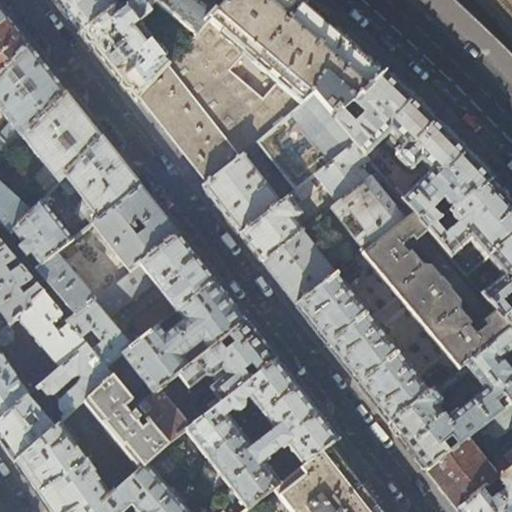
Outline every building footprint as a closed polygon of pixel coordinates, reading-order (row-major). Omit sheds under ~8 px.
[(54,0),(81,33),(116,5),(112,0),(54,0)] [(155,0),(132,0),(133,1),(124,10),(120,10),(116,5),(81,33),(107,66),(135,101),(138,97),(169,63),(163,57),(158,52),(159,50),(140,24),(150,13),(147,9),(154,2),(155,0)] [(155,0),(154,2),(195,34),(208,20),(226,0),(155,0)] [(301,0),(226,0),(208,20),(248,54),(281,83),(306,105),(315,99),(334,121),(343,113),(353,104),(386,74),(321,17),(301,0)] [(8,20),(0,9),(0,75),(28,45),(8,20)] [(248,54),(208,20),(195,34),(187,42),(188,43),(180,52),(169,63),(138,97),(186,159),(206,184),(241,156),(257,144),(306,105),(281,83),(265,100),(233,73),(248,54)] [(46,68),(28,45),(0,75),(0,108),(10,121),(0,131),(0,162),(23,137),(64,91),(46,68)] [(386,74),(353,104),(364,115),(354,125),(343,113),(334,121),(354,144),(364,156),(365,158),(389,133),(402,146),(397,150),(396,158),(407,170),(415,169),(420,164),(429,172),(401,200),(413,215),(426,230),(492,180),(440,126),(386,74)] [(81,113),(64,91),(23,137),(59,181),(100,137),(81,113)] [(315,99),(306,105),(257,144),(295,191),(309,180),(314,176),(354,144),(334,121),(315,99)] [(119,161),(100,137),(59,181),(67,191),(68,192),(68,193),(69,193),(70,193),(71,193),(72,193),(73,192),(76,190),(83,198),(80,200),(79,201),(78,203),(78,204),(78,205),(79,206),(93,224),(140,187),(119,161)] [(356,163),(364,156),(354,144),(314,176),(336,204),(369,179),(356,163)] [(241,156),(206,184),(202,187),(220,209),(240,235),(279,204),(241,156)] [(377,172),(369,179),(336,204),(329,209),(364,253),(413,215),(401,200),(377,172)] [(309,180),(295,191),(301,200),(317,188),(309,180)] [(511,201),(492,180),(426,230),(428,232),(450,258),(470,241),(485,259),(486,259),(511,236),(511,201)] [(0,183),(0,222),(12,233),(31,212),(0,183)] [(157,209),(140,187),(93,224),(130,271),(177,235),(157,209)] [(45,197),(31,212),(12,233),(2,243),(5,247),(9,252),(17,246),(26,257),(18,263),(20,265),(28,275),(36,268),(55,254),(73,240),(45,206),(49,203),(45,197)] [(287,197),(279,204),(240,235),(249,247),(262,263),(302,231),(293,221),(301,214),(287,197)] [(428,232),(426,230),(413,215),(364,253),(361,255),(456,370),(509,328),(501,318),(496,312),(482,323),(485,327),(474,336),(468,329),(471,326),(460,311),(461,304),(431,267),(421,265),(410,251),(406,254),(401,247),(412,238),(416,242),(428,232)] [(302,231),(262,263),(280,285),(296,306),(336,275),(302,231)] [(195,258),(177,235),(130,271),(94,299),(93,300),(107,318),(154,281),(164,294),(132,320),(144,336),(157,326),(178,310),(215,282),(195,258)] [(511,236),(486,259),(501,277),(480,294),(496,312),(501,318),(509,312),(501,302),(511,292),(511,236)] [(18,263),(9,252),(5,247),(0,251),(0,309),(9,324),(17,316),(42,293),(28,275),(20,265),(18,263)] [(94,299),(55,254),(36,268),(51,287),(43,294),(49,302),(57,294),(74,314),(93,300),(94,299)] [(336,275),(296,306),(312,326),(340,362),(370,399),(388,423),(445,379),(438,371),(435,370),(420,382),(342,283),(357,271),(358,267),(353,261),(336,275)] [(228,300),(215,282),(178,310),(184,318),(164,334),(157,326),(144,336),(130,347),(121,354),(152,394),(158,389),(172,378),(188,366),(181,356),(201,340),(208,350),(245,321),(228,300)] [(43,294),(42,293),(17,316),(60,366),(85,344),(80,338),(66,321),(49,302),(43,294)] [(107,318),(93,300),(74,314),(66,321),(80,338),(91,330),(100,341),(89,350),(104,367),(121,354),(130,347),(107,318)] [(511,315),(509,312),(501,318),(509,328),(511,331),(511,315)] [(260,339),(245,321),(208,350),(188,366),(172,378),(179,386),(184,382),(188,387),(205,374),(211,376),(215,382),(209,387),(216,396),(206,404),(211,410),(276,360),(260,339)] [(8,325),(0,332),(0,419),(27,395),(28,395),(0,354),(0,344),(7,344),(13,339),(13,330),(8,325)] [(511,378),(498,360),(511,348),(511,331),(509,328),(456,370),(445,379),(388,423),(408,448),(425,470),(501,411),(495,403),(503,397),(510,404),(511,402),(511,378)] [(89,350),(85,344),(60,366),(38,386),(45,394),(52,394),(68,378),(78,374),(81,377),(75,386),(59,401),(58,408),(66,416),(83,401),(110,376),(104,367),(89,350)] [(286,372),(276,360),(211,410),(189,428),(184,431),(206,458),(240,431),(226,413),(233,408),(233,409),(239,410),(249,402),(254,403),(262,413),(297,386),(286,372)] [(136,406),(110,376),(83,401),(135,467),(124,472),(103,486),(93,471),(94,471),(86,459),(86,451),(64,418),(55,426),(14,463),(37,497),(47,511),(92,511),(145,465),(167,445),(136,406)] [(317,412),(297,386),(262,413),(273,427),(269,430),(271,432),(253,447),(240,431),(206,458),(248,510),(272,491),(282,484),(265,463),(269,459),(269,460),(274,457),(272,454),(286,443),(304,467),(334,443),(339,439),(317,412)] [(189,428),(158,389),(152,394),(136,406),(167,445),(184,431),(189,428)] [(55,426),(27,395),(0,419),(0,442),(1,444),(14,463),(55,426)] [(511,402),(510,404),(501,411),(425,470),(440,488),(457,510),(511,466),(511,450),(506,455),(503,452),(491,461),(496,467),(495,470),(492,473),(474,450),(486,442),(489,445),(511,426),(511,402)] [(341,451),(334,443),(304,467),(282,484),(272,491),(288,511),(382,511),(380,508),(337,454),(341,451)] [(187,511),(145,465),(92,511),(187,511)] [(511,511),(511,466),(457,510),(458,511),(511,511)]
